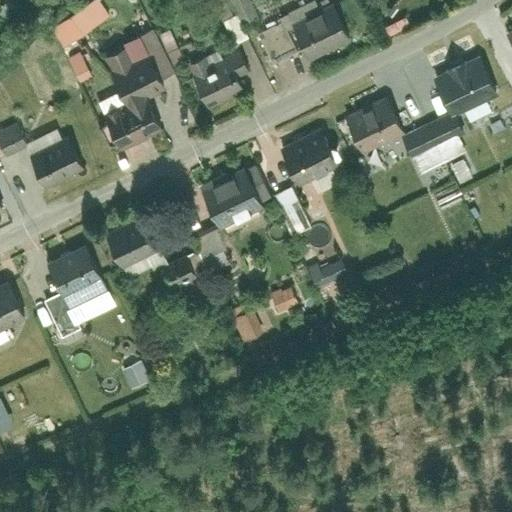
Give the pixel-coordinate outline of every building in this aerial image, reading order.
[(90,0),(55,22),(66,41),(111,14),(102,0),(90,0)] [(233,0),(239,11),(243,18),(260,9),(255,0),(233,0)] [(332,0),(293,20),(311,56),(351,36),(333,0),(332,0)] [(235,42),(251,34),(243,18),(239,11),(223,19),(235,42)] [(287,85),(315,72),(290,18),(265,30),(279,61),(277,62),(287,85)] [(149,50),(161,75),(176,67),(154,24),(140,32),(149,50)] [(104,52),(128,102),(149,92),(166,84),(161,75),(149,50),(136,57),(128,40),(104,52)] [(69,54),(82,79),(93,73),(81,49),(69,54)] [(451,108),(453,113),(501,90),(482,50),(434,73),(451,108)] [(193,71),(209,104),(241,88),(225,55),(193,71)] [(343,111),(361,150),(403,131),(409,128),(390,88),(343,111)] [(105,114),(121,146),(165,124),(149,92),(128,102),(105,114)] [(429,119),(448,159),(470,148),(453,113),(451,108),(429,119)] [(0,128),(0,138),(7,152),(29,141),(18,119),(0,128)] [(409,128),(403,131),(422,171),(448,159),(429,119),(409,128)] [(281,142),(299,180),(343,159),(325,121),(281,142)] [(30,151),(47,184),(84,164),(67,132),(30,151)] [(201,181),(220,222),(265,200),(246,160),(201,181)] [(312,224),(292,182),(274,190),(294,232),(312,224)] [(109,228),(130,272),(168,254),(147,210),(109,228)] [(422,235),(405,244),(417,270),(435,262),(422,235)] [(86,238),(47,257),(62,289),(69,303),(108,284),(86,238)] [(189,251),(164,263),(173,282),(198,270),(189,251)] [(310,270),(316,284),(349,269),(343,254),(310,270)] [(0,325),(28,313),(10,275),(0,279),(0,325)] [(285,309),(305,301),(297,283),(278,290),(285,309)] [(69,303),(62,289),(45,297),(62,334),(80,325),(69,303)] [(254,304),(235,313),(247,337),(266,327),(254,304)] [(144,356),(124,365),(134,386),(154,376),(144,356)]
